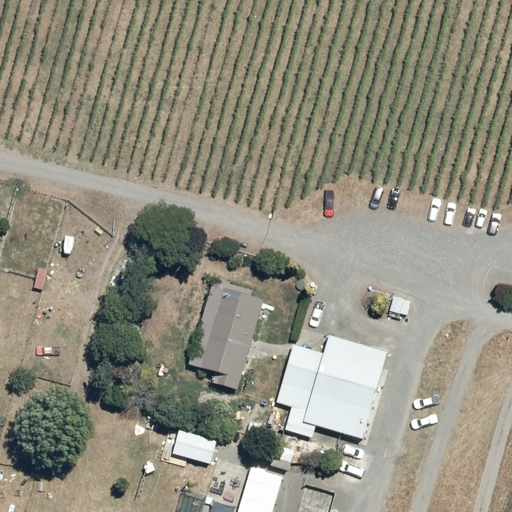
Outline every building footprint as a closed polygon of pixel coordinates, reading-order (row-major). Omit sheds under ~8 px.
[(213,281),(187,365),(214,373),(211,383),(237,391),(263,300),(252,297),(253,292),(213,281)] [(387,353),(328,336),(323,353),(292,346),(274,404),(291,408),(285,430),(313,437),(316,429),(362,442),(387,353)] [(251,422),(247,434),(262,440),(267,427),(251,422)] [(199,456),(190,453),(188,461),(196,464),(199,456)] [(272,511),(283,479),(250,469),(237,511),(272,511)]
